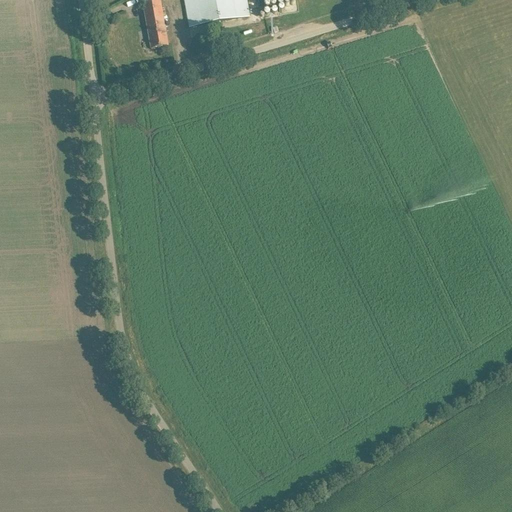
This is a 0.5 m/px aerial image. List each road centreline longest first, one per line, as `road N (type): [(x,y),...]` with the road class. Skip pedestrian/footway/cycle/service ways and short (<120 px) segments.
road 1 (unclassified): [(220,511),(134,381),(95,94)]
road 2 (unclassified): [(95,94),(404,0)]
